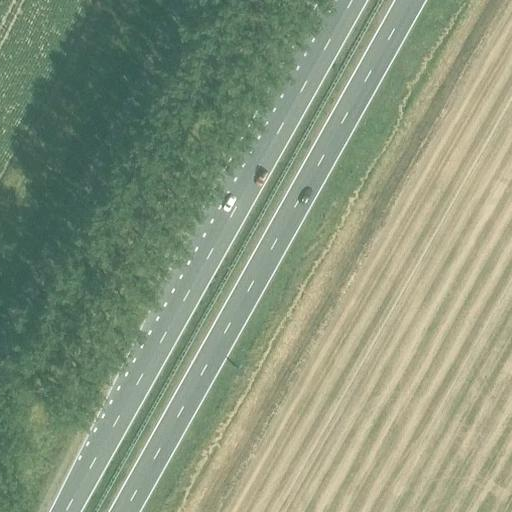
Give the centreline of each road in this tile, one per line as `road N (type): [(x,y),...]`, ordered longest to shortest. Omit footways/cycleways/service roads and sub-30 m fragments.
road 1 (trunk): [(123,511),(410,0)]
road 2 (trunk): [(350,0),(64,511)]
road 3 (unclassified): [(0,326),(171,0)]
